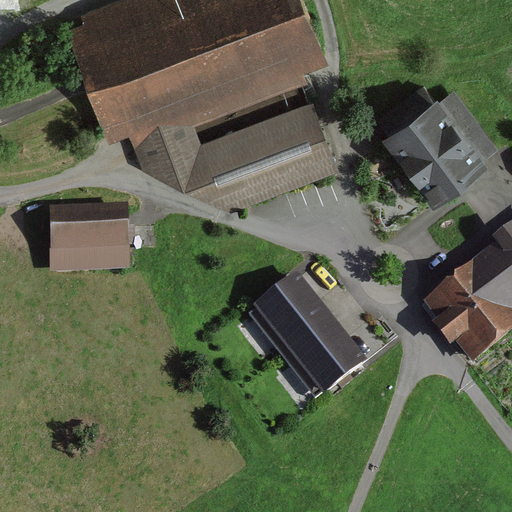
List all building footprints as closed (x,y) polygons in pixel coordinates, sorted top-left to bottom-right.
[(85,23),(71,28),(111,137),(131,130),(143,162),(233,206),(339,168),(315,102),(202,143),(196,126),(311,84),(306,70),(328,61),(305,0),(114,0),(81,12),(85,23)] [(484,155),(436,93),(387,131),(434,193),(484,155)] [(51,210),(52,270),(131,269),(130,209),(51,210)] [(511,233),(427,300),(444,322),(438,327),(454,347),(460,343),(476,364),(511,336),(511,233)] [(297,276),(258,306),(325,392),(364,361),(297,276)]
